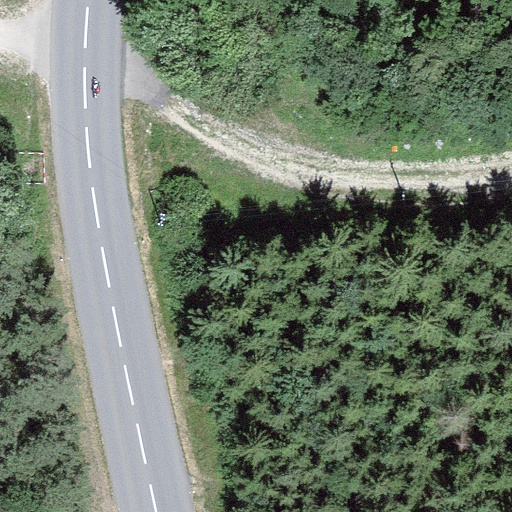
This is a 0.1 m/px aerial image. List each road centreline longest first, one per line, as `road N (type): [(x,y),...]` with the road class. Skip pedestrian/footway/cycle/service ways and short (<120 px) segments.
road 1 (track): [(511,175),(449,181),(320,174),(218,131),(86,51),(0,40)]
road 2 (secondary): [(157,511),(90,157),(88,0)]
